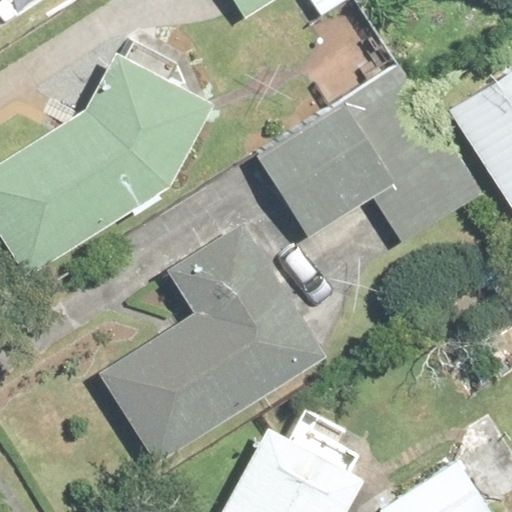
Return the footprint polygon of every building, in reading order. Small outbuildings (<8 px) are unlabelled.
[(220,0),(233,20),(265,0),(220,0)] [(511,54),(433,105),(511,228),(511,54)] [(72,103),(0,146),(0,252),(14,274),(147,193),(190,102),(94,56),(72,103)] [(387,64),(235,157),(285,239),(352,198),(382,246),(467,193),(387,64)] [(84,362),(139,457),(311,358),(231,220),(150,267),(174,310),(84,362)] [(327,511),(349,471),(250,420),(202,511),(327,511)]
